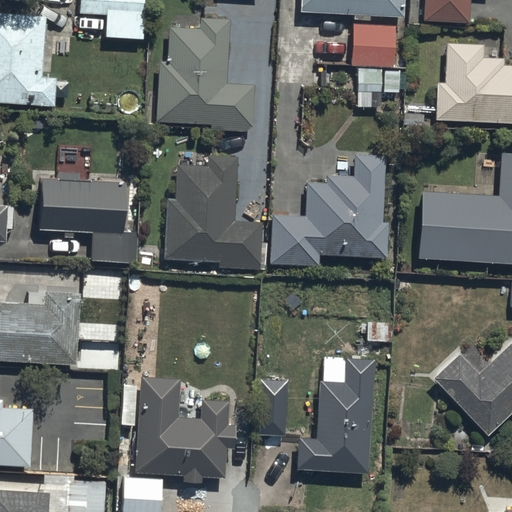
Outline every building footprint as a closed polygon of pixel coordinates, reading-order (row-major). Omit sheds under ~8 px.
[(141,0),(78,0),(78,11),(105,13),(103,34),(140,36),(141,0)] [(402,15),(402,0),(301,0),(301,12),(402,15)] [(490,24),(490,0),(422,0),(421,23),(490,24)] [(48,19),(0,14),(0,103),(39,107),(48,19)] [(196,30),(166,28),(165,61),(157,60),(153,123),(247,128),(249,89),(223,88),(227,20),(197,18),(196,30)] [(392,22),(350,22),(350,63),(355,63),(355,104),(379,104),(379,90),(398,90),(398,67),(392,67),(392,22)] [(511,58),(484,50),(439,46),(436,121),(511,124),(511,58)] [(203,168),(174,167),(172,199),(164,198),(161,261),(254,266),(256,227),(231,226),(235,158),(204,156),(203,168)] [(511,266),(511,157),(502,157),(502,197),(421,195),(419,260),(511,266)] [(385,259),(387,162),(357,158),(273,223),(266,262),(385,259)] [(124,185),(37,180),(35,232),(123,233),(124,185)] [(0,362),(74,367),(78,296),(0,291),(0,362)] [(455,359),(433,379),(489,440),(511,418),(511,337),(470,376),(455,359)] [(367,477),(372,363),(324,361),(296,442),(294,474),(367,477)] [(225,404),(142,375),(133,471),(223,477),(225,404)] [(256,377),(255,433),(283,435),(286,379),(256,377)] [(29,407),(0,404),(0,465),(26,467),(29,407)] [(64,477),(63,511),(101,511),(102,478),(64,477)] [(0,511),(45,511),(46,497),(0,494),(0,511)]
